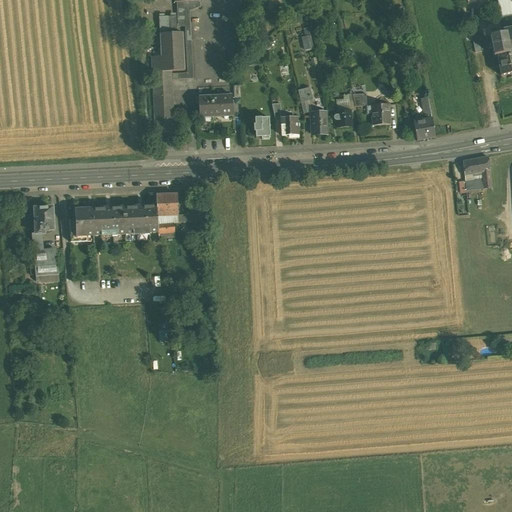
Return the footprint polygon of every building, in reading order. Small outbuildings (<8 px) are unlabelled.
[(511,0),(507,0),(498,2),(501,18),(511,15),(511,0)] [(176,17),(159,18),(160,34),(177,33),(176,17)] [(511,27),(503,30),(504,34),(490,36),(493,55),(494,56),(497,56),(507,53),(508,57),(511,56),(511,27)] [(177,33),(160,34),(161,57),(151,57),(154,109),(165,108),(165,107),(164,100),(163,72),(184,71),(182,33),(177,33)] [(312,35),(302,37),(305,50),(315,48),(312,35)] [(511,56),(508,57),(507,53),(497,56),(499,66),(501,75),(511,73),(511,56)] [(493,55),(488,56),(490,68),(499,66),(497,56),(494,56),(493,55)] [(511,73),(501,75),(502,80),(490,83),(496,114),(511,110),(511,73)] [(305,88),(297,90),(300,101),(308,100),(305,88)] [(366,94),(352,95),(353,101),(354,107),(367,106),(366,94)] [(218,96),(212,97),(213,115),(233,114),(232,96),(225,96),(225,99),(218,99),(218,96)] [(212,97),(198,97),(199,116),(213,115),(212,97)] [(428,98),(422,99),(425,116),(427,120),(431,119),(428,98)] [(280,104),(271,105),(275,118),(280,118),(280,104)] [(388,104),(373,105),(373,113),(373,125),(387,125),(387,119),(389,119),(388,104)] [(173,107),(165,107),(165,108),(154,109),(155,121),(173,120),(173,107)] [(351,111),(336,111),(336,115),(335,115),(334,116),(334,118),(334,119),(335,119),(335,120),(336,120),(337,120),(337,128),(352,127),(351,111)] [(325,113),(310,114),(311,135),(326,134),(325,113)] [(280,118),(281,136),(289,135),(289,138),(297,137),(297,128),(298,128),(297,121),(296,121),(296,117),(280,118)] [(268,118),(254,118),(254,125),(253,125),(253,132),(255,132),(255,138),(261,137),(261,139),(268,138),(268,137),(269,137),(269,127),(270,125),(268,124),(268,118)] [(427,120),(413,122),(416,139),(416,142),(435,138),(431,119),(427,120)] [(173,120),(155,121),(155,133),(174,132),(173,120)] [(488,158),(463,162),(464,175),(482,172),(490,171),(488,158)] [(490,171),(482,172),(483,179),(484,189),(492,189),(490,171)] [(464,175),(465,181),(483,179),(482,172),(464,175)] [(483,179),(465,181),(466,191),(484,189),(483,179)] [(177,195),(156,196),(156,207),(157,217),(173,216),(178,215),(177,195)] [(156,207),(124,208),(125,234),(134,234),(150,233),(158,233),(157,225),(157,217),(156,207)] [(124,208),(92,210),(93,236),(100,236),(116,235),(125,234),(124,208)] [(52,209),(34,209),(35,234),(35,235),(39,234),(44,234),(44,232),(53,231),(52,209)] [(92,210),(75,211),(75,221),(69,221),(70,243),(87,242),(87,236),(93,236),(92,210)] [(202,214),(178,215),(173,216),(174,223),(203,221),(202,214)] [(174,223),(157,225),(158,233),(158,234),(165,233),(175,232),(174,223)] [(165,233),(158,234),(159,241),(166,240),(165,233)] [(39,234),(35,235),(35,234),(32,234),(33,244),(40,243),(39,234)] [(40,243),(33,244),(33,253),(42,252),(40,243)] [(42,252),(33,253),(36,277),(39,277),(59,276),(56,250),(42,252)]
